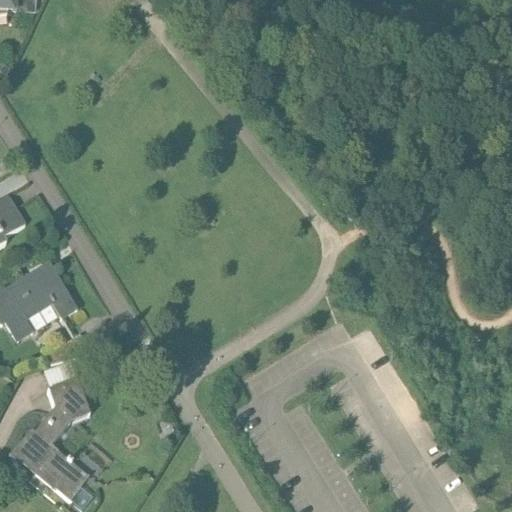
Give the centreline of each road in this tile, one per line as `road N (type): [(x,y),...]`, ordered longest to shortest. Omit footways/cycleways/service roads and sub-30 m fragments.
road 1 (residential): [(170,393),(0,118)]
road 2 (unclassified): [(170,393),(247,511)]
